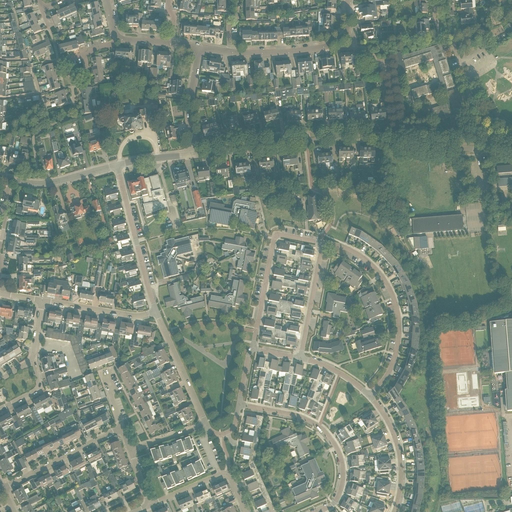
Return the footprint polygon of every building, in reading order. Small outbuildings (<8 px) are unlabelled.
[(288,0),(277,0),(277,1),(281,0),(281,4),(287,4),(288,9),(290,8),(289,3),(288,0)] [(472,0),(464,0),(465,1),(460,1),(461,10),(472,9),(472,0)] [(180,1),(179,7),(180,8),(179,11),(184,12),(189,13),(190,13),(191,7),(189,7),(189,4),(180,1)] [(418,2),(414,2),(414,8),(417,8),(418,15),(422,14),(427,14),(426,5),(425,5),(425,1),(423,1),(418,2)] [(23,10),(16,11),(16,14),(27,12),(27,8),(32,7),(31,2),(23,3),(24,8),(23,8),(23,10)] [(89,3),(86,3),(87,6),(90,5),(91,9),(88,10),(87,10),(88,10),(88,12),(99,9),(98,3),(93,4),(92,4),(92,2),(89,3)] [(160,9),(161,3),(151,2),(151,6),(148,5),(147,11),(154,11),(154,8),(160,9)] [(76,7),(75,3),(73,4),(74,5),(68,8),(71,15),(77,12),(75,8),(76,7)] [(335,10),(336,4),(327,4),(327,7),(324,7),(324,13),(331,13),(331,10),(335,10)] [(68,8),(64,9),(63,6),(61,7),(65,17),(71,15),(68,8)] [(221,12),(227,12),(227,6),(217,6),(217,9),(214,9),(214,15),(221,15),(221,12)] [(364,10),(359,11),(359,14),(362,14),(363,18),(364,18),(365,22),(373,21),(373,17),(377,16),(376,12),(375,12),(374,6),(363,7),(364,10)] [(60,20),(65,17),(61,7),(58,8),(60,11),(56,13),(61,23),(60,20)] [(90,18),(101,15),(99,9),(88,12),(88,14),(89,18),(90,18)] [(472,15),(473,15),(472,9),(461,10),(464,9),(465,16),(460,16),(461,25),(472,24),(472,15)] [(58,25),(61,23),(56,13),(57,16),(55,17),(55,16),(51,17),(55,28),(58,26),(58,25)] [(129,14),(128,14),(123,13),(123,20),(126,20),(126,26),(132,26),(132,16),(129,16),(129,14)] [(331,13),(324,13),(320,13),(320,19),(322,19),(322,23),(332,23),(333,16),(327,16),(327,13),(331,13)] [(9,15),(8,15),(10,22),(16,22),(14,14),(11,15),(9,15)] [(38,16),(35,17),(33,14),(26,17),(29,23),(39,18),(38,16)] [(142,21),(142,14),(136,14),(136,16),(132,16),(132,26),(138,27),(139,21),(142,21)] [(91,21),(89,22),(90,25),(102,22),(101,15),(90,18),(91,21)] [(37,22),(40,21),(39,18),(29,23),(32,29),(39,25),(37,22)] [(312,31),(311,26),(311,18),(308,18),(308,22),(305,22),(305,28),(302,28),(302,36),(309,36),(308,31),(312,31)] [(428,21),(415,22),(416,34),(417,34),(417,38),(417,39),(427,38),(427,33),(425,33),(425,30),(429,29),(428,21)] [(102,24),(103,24),(102,22),(90,25),(90,27),(94,26),(95,30),(93,30),(101,28),(103,28),(102,24)] [(187,27),(187,24),(181,23),(181,30),(184,30),(183,35),(190,35),(191,27),(187,27)] [(332,29),(332,23),(322,23),(322,26),(320,26),(319,32),(326,32),(326,29),(332,29)] [(43,28),(40,29),(39,25),(32,29),(34,34),(44,30),(43,28)] [(219,33),(219,26),(210,26),(209,37),(215,38),(215,33),(219,33)] [(282,29),(280,29),(280,31),(280,36),(283,36),(283,38),(290,37),(289,29),(289,26),(289,29),(282,29)] [(374,30),(373,30),(372,26),(361,27),(361,32),(364,31),(364,34),(367,34),(368,39),(373,38),(373,34),(374,34),(374,30)] [(92,34),(90,34),(91,37),(93,37),(104,34),(103,30),(102,31),(101,28),(93,30),(92,31),(92,34)] [(280,31),(280,29),(280,28),(274,28),(274,32),(271,33),(271,41),(277,41),(277,36),(280,36),(280,31)] [(252,32),(248,32),(248,29),(239,29),(239,37),(242,37),(242,40),(245,40),(245,42),(252,41),(252,33),(252,32)] [(85,46),(84,42),(82,35),(79,36),(79,38),(76,38),(78,47),(80,46),(81,47),(85,46)] [(79,49),(78,47),(76,38),(72,40),(72,39),(70,40),(73,51),(79,49)] [(49,52),(53,50),(48,40),(45,41),(46,43),(43,44),(47,52),(49,51),(49,52)] [(66,52),(73,51),(70,40),(68,40),(69,44),(65,45),(66,52)] [(44,53),(47,52),(43,44),(37,46),(41,55),(45,54),(44,53)] [(393,55),(399,75),(407,73),(405,69),(433,60),(440,83),(411,91),(413,97),(415,104),(415,103),(420,102),(419,98),(442,91),(443,94),(442,94),(444,103),(445,103),(446,105),(431,110),(435,122),(450,118),(451,122),(450,123),(452,131),(454,138),(462,135),(461,133),(464,132),(459,117),(457,111),(457,110),(462,108),(456,89),(454,90),(454,87),(450,75),(449,72),(446,60),(445,60),(444,57),(445,57),(444,54),(442,50),(441,44),(410,54),(402,57),(400,53),(393,55)] [(60,54),(66,52),(65,45),(58,46),(58,45),(56,46),(57,50),(59,49),(60,54)] [(38,57),(41,55),(37,46),(31,49),(35,57),(37,56),(38,57)] [(126,60),(127,50),(120,49),(120,52),(116,52),(109,54),(110,57),(111,62),(115,61),(122,62),(122,60),(126,60)] [(20,60),(28,60),(25,51),(19,53),(18,52),(15,52),(16,59),(19,58),(20,60)] [(356,68),(356,64),(354,53),(347,54),(349,64),(352,64),(352,69),(356,68)] [(349,68),(349,64),(347,54),(340,55),(342,67),(345,67),(345,69),(349,68)] [(325,59),(323,59),(323,57),(318,58),(319,71),(329,69),(329,71),(335,70),(334,58),(328,58),(328,60),(325,60),(325,59)] [(203,61),(202,67),(209,68),(218,70),(217,72),(219,73),(224,74),(225,66),(221,65),(222,60),(218,59),(218,61),(210,60),(210,62),(203,61)] [(305,72),(306,72),(304,60),(297,61),(299,74),(302,74),(302,70),(305,69),(305,72)] [(313,73),(312,64),(311,60),(304,60),(306,72),(309,72),(309,73),(313,73)] [(269,65),(263,66),(263,62),(255,63),(255,72),(259,71),(260,75),(270,74),(269,65)] [(291,75),(291,67),(290,62),(283,63),(284,72),(287,71),(288,76),(291,75)] [(239,63),(231,63),(233,78),(241,77),(241,76),(240,73),(239,64),(239,63)] [(243,63),(239,64),(240,73),(241,76),(244,76),(244,77),(248,76),(247,68),(246,63),(244,63),(243,63)] [(280,72),(284,72),(283,63),(275,64),(277,77),(280,76),(280,72)] [(53,68),(54,68),(53,64),(42,67),(44,73),(53,70),(53,68)] [(55,72),(54,73),(53,70),(44,73),(44,74),(45,73),(47,79),(56,76),(55,72)] [(56,80),(58,80),(56,76),(47,79),(49,85),(57,83),(56,80)] [(280,88),(278,89),(277,79),(274,80),(275,92),(281,91),(286,91),(286,88),(280,89),(280,88)] [(486,87),(486,88),(487,89),(488,89),(490,87),(493,86),(491,83),(489,81),(485,84),(484,85),(486,87),(487,87),(486,87)] [(216,83),(214,83),(209,82),(208,84),(203,83),(202,92),(211,93),(211,89),(215,90),(216,83)] [(59,84),(58,85),(57,83),(49,85),(50,88),(48,89),(49,92),(60,88),(59,84)] [(158,94),(159,87),(155,87),(157,98),(165,98),(166,94),(158,94)] [(286,91),(281,91),(281,98),(281,99),(287,98),(292,97),(292,90),(291,90),(286,91)] [(66,95),(67,94),(66,91),(54,94),(55,97),(57,97),(58,100),(66,97),(66,95)] [(409,92),(404,94),(407,105),(413,103),(411,97),(411,98),(409,92)] [(68,99),(67,99),(66,97),(58,100),(58,103),(57,103),(58,106),(69,103),(68,99)] [(379,120),(386,119),(384,104),(380,104),(381,110),(378,111),(379,120)] [(314,111),(310,111),(310,105),(307,105),(308,121),(315,120),(314,111)] [(378,111),(377,105),(370,106),(372,121),(379,120),(378,111)] [(356,106),(357,113),(358,123),(365,122),(363,106),(356,106)] [(279,119),(278,114),(276,107),(273,107),(274,111),(270,111),(272,120),(279,119)] [(270,111),(269,108),(263,110),(265,122),(272,120),(270,111)] [(357,113),(353,114),(352,110),(349,110),(351,123),(358,123),(357,113)] [(148,117),(147,112),(147,111),(139,112),(139,114),(138,114),(138,116),(131,116),(131,117),(124,118),(123,118),(122,118),(121,119),(120,120),(120,121),(120,122),(120,123),(121,123),(121,124),(122,124),(123,124),(124,124),(125,132),(129,132),(130,132),(130,133),(131,133),(131,134),(132,134),(132,133),(133,133),(133,132),(134,132),(134,131),(134,130),(142,129),(141,125),(142,124),(142,123),(142,122),(142,121),(141,121),(140,118),(148,117)] [(252,125),(259,123),(256,111),(249,113),(252,125)] [(97,112),(84,117),(85,121),(91,119),(91,118),(98,116),(97,113),(97,112)] [(245,127),(252,125),(249,113),(242,115),(245,127)] [(228,117),(225,117),(225,114),(221,115),(225,131),(232,130),(229,118),(228,118),(228,117)] [(238,128),(237,123),(235,116),(229,118),(232,130),(238,128)] [(218,133),(217,128),(215,121),(208,123),(211,135),(218,133)] [(204,136),(211,135),(208,123),(201,124),(204,136)] [(175,132),(179,132),(178,127),(174,128),(174,127),(166,129),(168,140),(176,139),(175,132)] [(90,134),(86,135),(88,142),(91,142),(91,143),(88,144),(90,152),(101,149),(99,141),(96,142),(96,140),(99,139),(98,135),(91,137),(90,134)] [(79,143),(76,144),(73,135),(66,137),(69,149),(70,148),(71,151),(71,152),(72,152),(73,156),(74,156),(75,157),(77,156),(78,155),(82,153),(79,143)] [(8,151),(9,149),(2,148),(3,147),(0,146),(0,162),(3,163),(4,156),(7,157),(8,151)] [(353,158),(353,149),(346,149),(346,158),(346,162),(350,162),(351,163),(350,165),(352,167),(350,169),(353,172),(356,170),(356,168),(355,167),(356,166),(355,164),(354,163),(355,161),(353,159),(353,158)] [(14,156),(15,152),(11,151),(10,159),(9,164),(15,165),(16,165),(18,157),(14,156)] [(67,157),(63,158),(61,152),(58,153),(60,159),(58,160),(60,169),(64,168),(64,167),(70,166),(67,157)] [(28,154),(23,153),(22,153),(21,157),(18,157),(16,165),(17,166),(17,165),(23,166),(24,160),(27,161),(28,154)] [(331,154),(324,155),(325,164),(329,164),(330,167),(330,168),(330,169),(331,170),(334,170),(333,167),(332,159),(331,154)] [(324,155),(317,156),(318,161),(319,169),(322,169),(322,167),(325,167),(325,164),(324,155)] [(298,166),(297,161),(296,156),(289,157),(290,167),(294,166),(295,170),(298,170),(297,166),(298,166)] [(274,173),(273,164),(273,159),(265,160),(267,173),(274,173)] [(260,174),(267,173),(265,160),(259,161),(260,174)] [(249,164),(242,165),(243,178),(244,178),(244,179),(245,179),(254,178),(256,178),(255,170),(254,165),(249,166),(249,164)] [(237,179),(243,178),(242,165),(235,166),(237,179)] [(226,167),(221,167),(221,166),(215,167),(216,177),(224,176),(224,179),(227,178),(227,176),(226,167)] [(511,166),(496,167),(497,175),(497,174),(498,180),(497,180),(498,187),(511,186),(511,166)] [(202,169),(197,169),(197,174),(198,179),(199,179),(203,178),(203,181),(210,180),(209,174),(208,169),(203,169),(202,169)] [(186,186),(185,183),(190,182),(190,181),(188,171),(187,171),(182,172),(181,172),(182,173),(180,173),(179,173),(174,174),(174,175),(176,185),(177,185),(181,184),(182,187),(186,186)] [(138,181),(128,184),(132,198),(132,200),(140,198),(142,197),(143,201),(141,201),(141,202),(141,204),(144,204),(144,205),(143,206),(147,218),(153,216),(168,212),(165,202),(163,202),(163,200),(165,199),(158,175),(149,178),(147,179),(143,180),(142,180),(141,179),(139,180),(139,181),(138,181)] [(117,191),(112,192),(112,189),(104,191),(106,198),(105,198),(106,202),(110,201),(118,200),(116,195),(118,195),(117,191)] [(202,208),(198,191),(193,193),(194,200),(195,200),(197,209),(202,208)] [(309,206),(307,206),(309,221),(322,220),(321,208),(319,209),(319,204),(319,203),(318,202),(316,203),(316,197),(309,198),(309,206)] [(26,199),(27,198),(25,198),(23,208),(17,207),(15,214),(24,215),(23,215),(24,212),(27,213),(28,208),(39,210),(39,208),(39,206),(39,205),(39,203),(38,201),(26,199)] [(210,203),(209,211),(211,211),(209,222),(229,225),(230,221),(235,222),(235,223),(238,223),(238,226),(249,228),(250,228),(250,229),(251,229),(252,229),(253,229),(253,228),(254,228),(254,227),(254,226),(254,225),(254,224),(255,224),(254,224),(255,221),(256,220),(255,220),(256,217),(256,213),(257,214),(257,213),(254,213),(255,210),(254,210),(255,204),(236,200),(233,202),(232,210),(224,209),(224,206),(210,203)] [(99,205),(98,201),(92,203),(95,213),(101,211),(99,205)] [(108,206),(103,207),(106,214),(110,213),(113,213),(114,217),(117,216),(121,215),(120,210),(122,210),(121,206),(116,207),(116,204),(108,206)] [(60,210),(59,211),(57,206),(53,208),(55,217),(54,217),(58,230),(63,229),(62,224),(69,222),(67,214),(64,214),(63,211),(60,212),(60,210)] [(81,206),(72,209),(73,213),(73,214),(75,220),(81,218),(80,216),(84,215),(84,214),(90,212),(90,211),(89,207),(82,208),(81,206)] [(413,235),(463,231),(462,215),(412,219),(413,235)] [(125,221),(120,222),(119,219),(112,221),(114,228),(113,228),(114,233),(118,232),(125,230),(124,226),(126,225),(125,221)] [(14,222),(12,228),(25,231),(27,224),(21,223),(14,222)] [(12,228),(11,235),(24,238),(25,231),(12,228)] [(359,239),(362,232),(351,228),(348,234),(359,239)] [(368,245),(372,239),(362,232),(359,239),(368,245)] [(116,236),(113,237),(114,241),(117,240),(118,243),(118,244),(120,243),(122,247),(124,246),(129,245),(128,241),(130,240),(129,236),(124,237),(123,234),(119,236),(116,236)] [(157,257),(156,257),(159,265),(160,265),(161,269),(164,279),(179,275),(175,260),(175,259),(176,259),(177,257),(177,256),(190,253),(192,252),(189,237),(188,237),(187,237),(174,241),(174,239),(166,241),(167,245),(165,246),(166,250),(163,250),(164,253),(161,254),(160,254),(161,256),(157,257)] [(426,237),(414,238),(415,250),(427,249),(426,237)] [(243,243),(244,239),(240,238),(239,240),(236,239),(235,241),(225,240),(224,245),(222,245),(221,249),(232,252),(232,250),(235,251),(234,253),(237,258),(240,259),(240,261),(238,261),(237,268),(242,269),(242,271),(246,272),(248,261),(251,262),(252,258),(254,258),(255,254),(250,253),(251,252),(247,251),(247,248),(244,247),(245,243),(243,243)] [(10,239),(9,246),(16,248),(20,248),(21,241),(15,240),(10,239)] [(375,252),(381,245),(372,239),(368,245),(372,248),(371,249),(375,252)] [(289,249),(290,243),(285,242),(285,245),(282,244),(282,245),(280,244),(278,250),(281,251),(280,254),(295,257),(296,251),(289,249)] [(309,249),(310,246),(305,245),(304,252),(296,251),(295,257),(310,260),(311,257),(313,257),(314,251),(312,251),(312,250),(309,249)] [(384,259),(389,254),(381,245),(375,252),(379,257),(381,255),(384,259)] [(15,251),(16,248),(9,246),(7,253),(16,255),(16,254),(20,255),(21,252),(15,251)] [(133,252),(128,253),(127,250),(115,253),(116,257),(121,255),(122,258),(121,259),(122,263),(126,262),(133,260),(132,256),(134,256),(133,252)] [(294,263),(295,257),(280,254),(279,257),(277,257),(276,262),(278,263),(278,264),(286,265),(287,261),(294,263)] [(389,254),(384,259),(387,262),(386,264),(390,268),(397,262),(389,254)] [(295,257),(294,263),(298,264),(301,264),(300,269),(297,268),(297,270),(305,272),(305,269),(308,270),(308,269),(311,269),(312,263),(310,263),(310,260),(295,257)] [(403,272),(397,262),(390,268),(393,273),(395,272),(397,276),(403,272)] [(350,270),(351,269),(342,263),(340,265),(338,263),(334,269),(336,271),(334,274),(343,281),(346,276),(347,277),(351,271),(350,270)] [(123,267),(117,268),(117,269),(118,272),(125,270),(126,274),(128,273),(130,277),(132,277),(137,275),(136,271),(138,271),(136,267),(132,268),(131,265),(126,266),(123,267)] [(98,288),(102,268),(99,267),(98,272),(97,272),(95,285),(89,284),(86,300),(93,301),(96,287),(98,288)] [(284,275),(285,271),(277,270),(275,270),(274,276),(276,276),(275,279),(290,282),(291,276),(284,275)] [(304,275),(305,272),(297,270),(297,271),(300,271),(299,278),(291,276),(290,282),(305,285),(306,282),(308,283),(309,277),(307,276),(307,275),(304,275)] [(360,279),(362,276),(353,270),(352,271),(351,271),(347,277),(348,277),(345,281),(354,288),(355,286),(357,288),(363,281),(360,279)] [(401,286),(409,282),(403,272),(397,276),(400,280),(398,281),(401,286)] [(82,285),(83,278),(76,277),(74,285),(78,286),(78,284),(82,285)] [(289,288),(290,282),(275,279),(274,282),(272,282),(271,288),(273,288),(273,289),(281,291),(282,287),(289,288)] [(60,282),(61,282),(54,280),(53,285),(49,284),(47,294),(55,296),(56,290),(59,290),(60,282)] [(120,284),(119,288),(127,286),(128,289),(129,294),(134,293),(136,292),(141,291),(140,286),(141,286),(140,282),(136,283),(135,280),(130,281),(120,284)] [(240,281),(239,282),(233,281),(231,292),(233,292),(232,294),(230,294),(225,297),(224,300),(222,300),(222,298),(211,296),(210,302),(209,302),(208,306),(221,309),(220,316),(228,317),(230,311),(231,311),(232,307),(235,307),(236,304),(240,305),(240,303),(247,305),(248,297),(242,295),(244,282),(240,281)] [(67,287),(67,283),(61,282),(60,282),(59,290),(63,291),(62,297),(69,298),(71,288),(67,287)] [(290,282),(289,288),(294,289),(296,290),(296,294),(306,296),(306,295),(307,289),(305,288),(305,285),(290,282)] [(406,295),(413,293),(409,282),(401,286),(403,291),(405,291),(406,295)] [(179,295),(181,294),(178,283),(173,284),(174,286),(168,287),(171,298),(164,300),(166,308),(173,306),(173,308),(177,307),(178,310),(181,309),(182,313),(183,312),(185,319),(193,317),(191,310),(205,307),(204,302),(203,303),(201,297),(190,300),(191,301),(188,302),(188,299),(183,296),(180,297),(179,295)] [(86,300),(89,284),(88,288),(82,287),(79,299),(86,300)] [(104,296),(105,290),(101,289),(99,302),(106,304),(107,297),(104,296)] [(374,293),(371,294),(370,291),(363,293),(364,296),(361,298),(364,308),(368,306),(368,308),(377,304),(376,303),(378,303),(374,293)] [(113,305),(115,294),(111,293),(110,297),(107,297),(106,304),(113,305)] [(140,298),(139,295),(139,293),(134,295),(134,296),(132,297),(133,304),(134,308),(137,307),(138,308),(145,306),(144,301),(145,301),(144,297),(140,298)] [(352,303),(355,301),(350,293),(346,295),(352,303)] [(408,306),(417,304),(413,293),(406,295),(408,300),(406,301),(408,306)] [(336,295),(331,294),(327,297),(326,302),(327,302),(325,312),(331,313),(333,313),(332,317),(339,319),(340,312),(347,313),(348,307),(343,306),(344,304),(345,304),(346,298),(336,296),(336,295)] [(279,300),(280,296),(272,295),(272,296),(270,295),(269,301),(271,302),(270,305),(285,308),(286,302),(279,300)] [(286,302),(285,308),(300,311),(301,308),(303,308),(304,302),(302,302),(302,301),(299,300),(300,297),(297,297),(296,300),(294,299),(294,303),(291,303),(286,302)] [(379,305),(377,306),(377,304),(368,308),(369,309),(365,310),(369,320),(372,319),(374,322),(380,319),(379,316),(382,315),(379,305)] [(411,316),(418,316),(417,304),(408,306),(409,312),(411,312),(411,316)] [(284,314),(285,308),(270,305),(270,308),(267,307),(266,313),(268,314),(268,315),(276,316),(277,312),(284,314)] [(24,317),(25,309),(19,308),(18,311),(15,310),(14,319),(18,320),(18,317),(24,318),(24,317)] [(300,314),(300,311),(285,308),(284,314),(291,315),(291,319),(298,321),(299,320),(301,320),(302,314),(300,314)] [(32,312),(32,310),(25,309),(24,317),(27,317),(27,319),(34,320),(35,313),(32,312)] [(49,322),(55,323),(56,313),(51,312),(50,312),(50,314),(46,313),(44,324),(48,324),(49,322)] [(64,322),(63,325),(66,325),(65,331),(66,331),(67,326),(68,327),(69,325),(72,326),(74,316),(68,315),(67,318),(67,320),(67,322),(64,322)] [(72,326),(72,327),(76,328),(76,324),(79,325),(79,322),(80,320),(80,317),(74,316),(72,326)] [(411,327),(420,327),(418,316),(411,316),(412,321),(410,322),(411,327)] [(97,320),(92,319),(90,329),(96,331),(98,320),(97,320)] [(274,326),(275,322),(267,320),(267,321),(265,321),(264,327),(266,327),(265,330),(280,333),(281,327),(274,326)] [(104,321),(103,321),(102,332),(99,331),(97,340),(100,341),(101,332),(107,333),(109,322),(104,321)] [(511,321),(490,324),(494,374),(506,373),(508,391),(506,391),(507,411),(511,411),(511,321)] [(109,322),(107,333),(112,334),(112,333),(114,333),(114,334),(116,334),(117,330),(115,330),(115,328),(116,323),(115,323),(109,322)] [(19,324),(18,329),(20,329),(19,334),(28,335),(29,329),(24,328),(25,325),(19,324)] [(133,326),(127,325),(125,336),(129,337),(129,335),(132,336),(133,326)] [(297,327),(297,326),(290,325),(289,329),(281,327),(280,333),(295,336),(296,333),(298,333),(299,328),(297,327)] [(412,338),(419,339),(420,327),(411,327),(410,333),(412,333),(412,338)] [(145,328),(144,336),(148,336),(151,337),(151,341),(153,341),(155,332),(151,331),(151,329),(145,328)] [(372,328),(369,329),(369,328),(364,329),(364,331),(361,332),(362,336),(363,338),(375,335),(374,332),(372,328)] [(262,333),(261,339),(264,339),(263,340),(267,341),(266,344),(271,344),(271,342),(272,338),(279,339),(280,333),(265,330),(265,333),(262,333)] [(295,339),(295,336),(280,333),(279,339),(287,340),(285,347),(290,348),(290,345),(294,346),(294,345),(296,346),(297,340),(295,339)] [(418,350),(419,339),(412,338),(411,348),(409,348),(418,350)] [(359,354),(381,347),(379,339),(364,343),(363,340),(355,343),(359,354)] [(331,354),(344,350),(341,341),(329,344),(329,345),(325,344),(325,343),(314,342),(313,352),(331,354)] [(17,346),(11,349),(16,357),(22,354),(21,353),(17,346)] [(145,348),(142,349),(142,353),(143,353),(144,355),(152,352),(157,350),(155,346),(148,349),(145,348)] [(117,358),(115,353),(113,347),(109,348),(111,354),(105,356),(104,354),(107,363),(114,361),(113,359),(117,358)] [(415,361),(418,350),(409,348),(407,354),(409,354),(408,359),(415,361)] [(11,361),(16,357),(11,349),(6,352),(11,361)] [(5,350),(0,352),(0,354),(1,356),(6,364),(11,361),(6,352),(5,350)] [(153,355),(152,356),(153,359),(155,358),(157,361),(158,360),(166,357),(163,351),(159,353),(158,353),(153,355)] [(152,356),(153,355),(152,352),(144,355),(138,358),(140,361),(145,359),(145,358),(151,355),(152,356)] [(43,363),(44,366),(53,364),(51,357),(49,358),(48,354),(42,354),(44,359),(42,360),(41,360),(41,363),(43,363)] [(96,368),(101,366),(97,354),(92,356),(92,358),(96,368)] [(104,354),(98,356),(97,354),(101,366),(107,363),(104,354)] [(150,371),(145,373),(147,377),(148,376),(160,371),(158,367),(163,365),(164,365),(169,363),(166,357),(158,360),(157,361),(155,362),(156,365),(157,368),(156,368),(157,369),(151,372),(150,371)] [(90,370),(96,368),(92,358),(87,360),(90,370)] [(261,369),(259,379),(265,381),(268,363),(265,362),(265,359),(260,358),(259,360),(258,360),(257,364),(255,364),(254,371),(255,366),(257,367),(257,368),(261,369)] [(411,373),(415,361),(408,359),(405,369),(403,369),(411,373)] [(277,364),(278,361),(272,360),(271,363),(268,363),(265,381),(270,382),(272,371),(279,372),(280,367),(277,367),(278,364),(277,364)] [(45,370),(44,370),(44,373),(46,373),(54,370),(55,373),(60,372),(59,369),(58,369),(56,363),(53,364),(44,366),(45,370)] [(290,367),(290,364),(284,363),(284,365),(283,365),(282,368),(280,367),(279,372),(285,373),(283,384),(289,385),(293,367),(290,367)] [(124,367),(118,370),(121,376),(130,371),(127,365),(124,367)] [(302,368),(302,366),(296,365),(296,368),(293,367),(289,385),(295,386),(297,376),(301,376),(303,369),(302,368)] [(160,371),(148,376),(150,380),(154,378),(153,377),(159,374),(160,375),(163,381),(174,376),(172,370),(165,373),(163,369),(160,371)] [(406,383),(411,373),(403,369),(400,374),(402,375),(399,379),(406,383)] [(319,374),(320,372),(315,370),(314,372),(313,371),(310,379),(314,380),(310,390),(315,393),(322,376),(319,374)] [(130,371),(121,376),(124,381),(132,377),(130,371)] [(54,377),(47,378),(49,385),(56,383),(62,381),(62,378),(60,379),(59,375),(60,375),(60,372),(55,373),(56,376),(54,377)] [(331,378),(332,376),(326,374),(325,377),(322,376),(315,393),(321,395),(324,388),(327,389),(329,385),(331,386),(333,382),(330,381),(332,379),(331,378)] [(86,384),(94,381),(92,375),(85,378),(86,384)] [(166,387),(177,382),(174,376),(163,381),(166,387)] [(126,386),(135,382),(132,377),(124,381),(126,386)] [(253,389),(251,397),(252,397),(251,400),(257,401),(258,398),(261,399),(265,381),(259,379),(257,387),(255,387),(253,388),(253,389)] [(399,395),(406,383),(399,379),(394,389),(399,395)] [(56,383),(49,385),(51,391),(52,391),(58,389),(59,389),(61,388),(65,387),(64,385),(63,381),(62,381),(56,383)] [(86,390),(96,387),(94,381),(86,384),(87,384),(83,385),(84,388),(85,387),(86,390)] [(269,389),(270,382),(265,381),(261,399),(264,399),(264,402),(269,403),(270,401),(271,401),(271,398),(274,399),(275,394),(273,393),(274,390),(269,389)] [(136,389),(138,387),(135,382),(126,386),(129,392),(136,389)] [(286,403),(289,385),(283,384),(281,395),(275,394),(274,399),(276,399),(276,402),(277,402),(276,404),(282,406),(283,403),(286,403)] [(293,397),(295,386),(289,385),(286,403),(289,404),(288,407),(294,408),(295,406),(296,406),(297,398),(293,397)] [(91,395),(98,392),(96,387),(86,390),(89,390),(91,395)] [(141,392),(138,394),(136,389),(129,392),(132,397),(141,392)] [(175,399),(183,395),(180,389),(174,392),(173,391),(169,393),(170,397),(173,396),(175,399)] [(399,395),(394,389),(387,394),(390,399),(392,398),(395,402),(401,398),(399,395)] [(308,410),(315,393),(310,390),(307,398),(303,396),(299,407),(300,407),(299,409),(304,411),(306,409),(308,410)] [(91,395),(89,396),(91,402),(94,401),(99,399),(101,399),(98,392),(91,395)] [(140,396),(143,395),(141,392),(132,397),(135,402),(141,399),(140,396)] [(317,405),(321,395),(315,393),(308,410),(311,411),(310,414),(316,416),(317,414),(318,414),(319,411),(321,412),(324,405),(323,407),(317,405)] [(178,404),(186,401),(183,395),(175,399),(176,402),(173,404),(174,407),(178,405),(178,404)] [(38,398),(38,400),(43,409),(44,410),(53,406),(50,399),(47,401),(44,396),(41,398),(41,397),(38,398)] [(137,408),(147,403),(144,398),(141,399),(135,402),(137,408)] [(401,398),(395,402),(397,406),(396,407),(399,412),(407,407),(401,398)] [(37,412),(43,409),(38,400),(32,403),(37,412)] [(140,413),(149,409),(150,408),(147,403),(137,408),(140,413)] [(27,405),(21,408),(24,415),(26,417),(31,414),(32,414),(29,409),(27,405)] [(405,421),(412,418),(407,407),(399,412),(402,417),(403,416),(405,421)] [(17,415),(14,416),(20,428),(20,427),(22,426),(20,420),(26,417),(24,415),(21,408),(15,412),(17,415)] [(181,411),(177,412),(180,419),(183,418),(191,414),(189,408),(182,412),(181,411)] [(152,414),(149,409),(140,413),(143,418),(152,414)] [(56,416),(53,412),(51,414),(49,410),(46,412),(50,419),(56,416)] [(169,416),(176,413),(175,410),(168,413),(164,415),(166,419),(170,418),(169,416)] [(37,412),(35,414),(39,422),(41,426),(44,424),(42,421),(39,415),(37,412)] [(61,421),(66,418),(63,412),(58,416),(59,417),(60,420),(61,421)] [(101,418),(100,418),(103,425),(104,425),(106,424),(106,423),(109,422),(111,420),(111,419),(107,412),(104,413),(105,415),(101,418)] [(372,414),(370,415),(368,413),(363,417),(362,416),(357,419),(359,422),(361,421),(364,426),(375,419),(372,414)] [(20,428),(14,416),(11,418),(10,414),(4,417),(7,424),(9,427),(13,424),(16,430),(20,428)] [(151,418),(153,417),(152,414),(143,418),(146,424),(152,420),(151,418)] [(183,425),(194,420),(191,414),(183,418),(184,421),(182,423),(183,425)] [(103,425),(100,418),(98,416),(93,418),(92,417),(92,418),(98,428),(99,428),(101,427),(101,426),(103,425)] [(260,433),(263,417),(256,416),(255,419),(247,417),(245,424),(255,426),(254,432),(260,433)] [(92,430),(98,428),(92,418),(87,420),(86,419),(92,430)] [(408,431),(417,428),(412,418),(405,421),(410,430),(408,431)] [(87,433),(92,430),(86,419),(80,421),(78,423),(81,428),(83,427),(87,433)] [(376,424),(378,423),(375,419),(364,426),(366,430),(365,431),(367,435),(372,432),(371,431),(377,427),(376,424)] [(52,426),(56,424),(53,420),(48,423),(50,427),(55,438),(56,438),(60,447),(66,444),(61,435),(60,434),(57,435),(56,433),(55,434),(52,426)] [(157,424),(155,426),(152,420),(146,424),(149,429),(157,425),(157,424)] [(82,436),(80,432),(76,424),(70,427),(76,439),(82,436)] [(154,433),(160,430),(157,425),(149,429),(151,434),(152,434),(154,433)] [(353,432),(350,427),(349,425),(338,432),(340,434),(337,436),(342,443),(349,438),(348,435),(353,432)] [(71,442),(76,439),(70,427),(71,430),(66,432),(71,442)] [(292,431),(290,432),(288,428),(281,431),(283,435),(271,440),(273,445),(275,444),(277,449),(286,445),(285,444),(287,443),(288,446),(294,448),(296,447),(297,449),(296,449),(300,458),(304,456),(309,454),(305,444),(309,442),(306,435),(302,437),(301,435),(297,436),(296,434),(293,435),(292,431)] [(413,441),(420,439),(417,428),(408,431),(410,437),(411,436),(413,441)] [(66,444),(71,442),(66,432),(61,435),(66,444)] [(257,448),(260,433),(254,432),(253,437),(243,435),(242,442),(251,444),(250,447),(257,448)] [(384,436),(382,436),(381,434),(371,437),(372,439),(371,440),(373,445),(385,441),(384,436)] [(55,450),(60,447),(56,438),(55,438),(50,440),(55,450)] [(153,459),(154,463),(172,458),(171,456),(174,455),(175,455),(176,456),(194,451),(192,446),(195,445),(192,439),(192,440),(190,440),(189,438),(186,439),(180,441),(178,442),(177,442),(172,444),(172,446),(168,447),(168,445),(162,447),(159,448),(153,450),(150,451),(151,453),(149,454),(148,454),(151,459),(153,459)] [(17,449),(25,444),(22,439),(14,443),(17,449)] [(355,449),(360,447),(358,439),(346,444),(347,446),(344,447),(347,455),(356,452),(355,449)] [(414,452),(422,450),(420,439),(413,441),(414,446),(412,446),(414,452)] [(50,452),(55,450),(50,440),(50,441),(51,443),(49,445),(48,443),(46,444),(50,452)] [(119,443),(117,443),(116,440),(108,443),(109,446),(111,446),(113,451),(121,449),(119,443)] [(385,447),(387,446),(385,441),(373,445),(375,450),(376,450),(377,453),(386,449),(385,447)] [(46,444),(45,444),(45,443),(40,446),(44,455),(50,452),(46,444)] [(39,445),(34,447),(35,451),(39,458),(44,455),(40,446),(39,445)] [(254,463),(257,448),(250,447),(249,450),(241,448),(239,455),(249,457),(248,464),(254,463)] [(115,457),(123,454),(121,449),(113,451),(115,457)] [(97,450),(91,453),(96,462),(102,459),(101,458),(98,452),(97,450)] [(416,462),(424,462),(422,450),(414,452),(414,458),(416,458),(416,462)] [(33,460),(39,458),(35,451),(30,454),(33,460)] [(197,461),(201,459),(197,451),(193,453),(197,461)] [(91,453),(86,456),(88,460),(90,465),(93,463),(96,462),(91,453)] [(28,463),(33,460),(30,454),(25,457),(28,463)] [(117,463),(125,460),(123,454),(115,457),(117,463)] [(365,463),(364,455),(351,457),(352,460),(349,460),(350,468),(355,468),(359,467),(358,464),(365,463)] [(388,457),(381,458),(381,456),(375,457),(375,461),(377,461),(378,466),(390,465),(390,459),(388,460),(388,457)] [(26,468),(24,464),(21,458),(15,462),(20,471),(26,468)] [(10,465),(8,460),(7,459),(4,461),(0,462),(0,465),(2,469),(11,464),(10,465)] [(86,467),(83,463),(81,459),(76,461),(80,470),(86,467)] [(305,483),(292,489),(295,496),(295,497),(294,498),(297,504),(308,499),(310,498),(311,499),(311,500),(319,497),(317,493),(319,492),(317,489),(317,488),(320,487),(318,484),(319,484),(322,483),(321,481),(322,481),(325,479),(322,472),(320,472),(320,471),(315,459),(308,462),(308,463),(300,466),(306,480),(305,483)] [(125,467),(127,466),(125,460),(117,463),(115,464),(118,473),(120,472),(126,470),(125,467)] [(76,461),(70,464),(72,469),(74,472),(75,474),(77,473),(81,471),(80,470),(76,461)] [(179,485),(184,483),(183,481),(187,479),(188,481),(193,479),(193,478),(196,477),(202,475),(205,473),(204,472),(204,471),(206,470),(206,471),(204,465),(203,465),(204,465),(202,466),(200,461),(183,469),(183,470),(182,471),(179,472),(179,471),(162,478),(164,483),(161,484),(164,489),(165,489),(164,489),(166,488),(166,489),(167,490),(170,489),(176,486),(179,485)] [(425,473),(424,462),(416,462),(417,467),(415,468),(415,473),(425,473)] [(254,480),(260,477),(254,463),(248,464),(251,470),(242,474),(244,481),(252,477),(254,480)] [(14,470),(12,465),(11,464),(2,469),(5,474),(14,470)] [(389,471),(391,471),(390,465),(378,466),(378,472),(379,472),(379,474),(389,473),(389,471)] [(95,470),(93,471),(91,466),(88,467),(95,479),(98,477),(95,470)] [(69,474),(67,471),(65,467),(60,470),(64,477),(69,474)] [(91,481),(95,479),(88,467),(86,468),(89,474),(87,474),(90,480),(89,480),(90,481),(91,481)] [(160,474),(162,473),(160,467),(154,469),(158,478),(162,477),(160,474)] [(63,477),(64,477),(60,470),(54,473),(59,482),(61,482),(61,481),(64,479),(63,477)] [(359,471),(358,471),(355,471),(353,471),(353,474),(350,474),(349,482),(358,482),(359,479),(365,480),(366,472),(359,471)] [(109,473),(108,472),(105,474),(107,478),(108,477),(111,483),(114,482),(110,476),(110,475),(109,473)] [(416,484),(424,485),(425,473),(415,473),(415,474),(417,474),(416,484)] [(81,486),(75,474),(72,475),(75,480),(76,483),(78,487),(81,486)] [(53,482),(51,479),(49,475),(43,478),(47,485),(49,488),(53,486),(51,483),(53,482)] [(131,482),(126,485),(129,492),(135,489),(134,487),(138,485),(135,477),(130,480),(131,482)] [(261,494),(266,491),(260,477),(254,480),(255,483),(247,486),(250,492),(259,488),(261,494)] [(38,481),(35,483),(37,488),(40,487),(41,490),(44,489),(44,488),(44,487),(47,485),(43,478),(38,481)] [(382,480),(382,479),(376,478),(376,482),(378,483),(377,488),(390,490),(390,484),(388,484),(389,481),(382,480)] [(37,488),(35,483),(33,479),(29,481),(33,491),(37,488)] [(126,485),(124,482),(119,485),(124,495),(129,492),(126,485)] [(222,483),(218,485),(222,493),(223,495),(228,493),(228,492),(231,491),(228,484),(225,485),(224,483),(222,484),(222,483)] [(356,486),(357,485),(354,484),(353,485),(352,485),(352,488),(349,487),(346,495),(351,496),(350,498),(353,499),(353,497),(355,498),(356,495),(362,497),(364,489),(356,486)] [(423,496),(424,485),(416,484),(416,489),(414,489),(414,495),(423,496)] [(85,489),(83,485),(81,486),(78,487),(79,487),(74,490),(77,496),(80,495),(80,494),(79,492),(85,489)] [(223,495),(222,493),(218,485),(212,487),(217,498),(223,495)] [(26,494),(25,491),(22,487),(18,489),(17,487),(14,489),(16,492),(15,492),(15,493),(14,493),(17,499),(26,494)] [(118,498),(114,490),(113,488),(107,492),(112,501),(118,498)] [(389,495),(390,490),(377,488),(376,493),(377,493),(376,496),(386,498),(387,495),(389,495)] [(112,501),(107,492),(107,491),(101,493),(106,503),(112,501)] [(216,503),(213,496),(210,497),(207,491),(201,493),(205,501),(206,505),(212,502),(213,505),(216,503)] [(266,508),(273,506),(266,491),(261,494),(264,499),(254,503),(257,509),(265,506),(266,508)] [(198,503),(205,501),(201,493),(195,496),(198,503)] [(27,499),(28,498),(26,494),(17,499),(20,504),(28,500),(27,499)] [(420,507),(423,496),(414,495),(412,500),(414,501),(413,505),(420,507)] [(101,506),(98,502),(95,496),(90,499),(95,509),(101,506)] [(32,505),(42,500),(40,497),(38,498),(39,498),(30,502),(32,505)] [(199,511),(196,504),(193,505),(190,498),(184,501),(187,508),(193,506),(195,510),(196,511),(199,511)] [(89,511),(95,509),(90,499),(84,502),(89,511)] [(355,511),(359,505),(348,499),(347,501),(344,500),(340,507),(344,509),(343,510),(345,511),(349,511),(352,510),(355,511)] [(80,502),(80,501),(79,501),(76,502),(78,505),(72,508),(74,511),(81,511),(80,508),(83,507),(80,502)] [(181,511),(187,508),(184,501),(178,504),(181,511)] [(384,505),(380,503),(375,501),(374,504),(373,503),(371,508),(379,511),(383,511),(385,508),(383,508),(384,505)]
